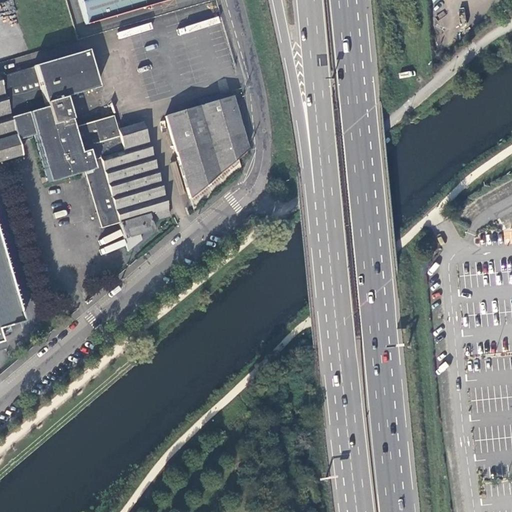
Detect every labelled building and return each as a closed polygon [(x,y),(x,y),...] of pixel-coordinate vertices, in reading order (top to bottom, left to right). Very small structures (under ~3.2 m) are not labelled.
[(86,24),(78,0),(74,0),(82,26),(86,24)] [(78,0),(86,24),(168,0),(78,0)] [(107,143),(101,119),(72,127),(70,121),(65,101),(64,97),(96,88),(86,50),(33,65),(34,66),(0,76),(0,161),(19,156),(15,142),(19,141),(29,138),(33,137),(41,163),(83,150),(107,143)] [(235,159),(245,150),(228,92),(194,102),(196,107),(165,116),(189,199),(235,159)] [(117,130),(113,116),(101,119),(107,143),(83,150),(106,227),(118,223),(126,252),(134,246),(141,241),(139,234),(151,231),(149,222),(168,217),(141,124),(117,130)] [(106,227),(83,150),(41,163),(47,183),(84,173),(100,228),(106,227)] [(189,199),(193,212),(239,173),(235,159),(189,199)] [(0,251),(0,328),(21,322),(0,251)]
